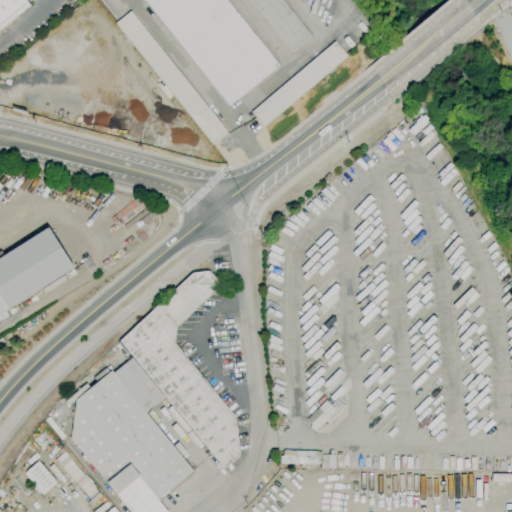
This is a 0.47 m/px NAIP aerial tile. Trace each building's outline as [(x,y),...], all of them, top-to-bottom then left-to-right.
[(0,24),(0,0),(24,0),(27,3),(0,24)] [(229,106),(144,0),(226,0),(279,66),(229,106)] [(291,53),(248,0),(281,0),(311,37),(291,53)] [(211,144),(115,23),(130,11),(227,132),(211,144)] [(263,127),(251,112),(335,42),(347,56),(263,127)] [(0,250),(1,250),(4,255),(48,228),(73,268),(0,314),(0,250)] [(235,417),(239,456),(224,469),(165,397),(132,357),(119,341),(192,273),(208,271),(221,285),(176,327),(174,343),(235,417)] [(76,400),(111,371),(113,373),(132,357),(165,397),(145,413),(192,471),(157,500),(167,511),(130,511),(70,439),(76,400)] [(305,419),(315,430),(335,411),(325,400),(305,419)] [(327,470),(320,470),(321,457),(319,457),(319,462),(317,462),(317,469),(305,469),(305,465),(280,464),(280,456),(283,456),(283,451),(322,452),(321,455),(328,455),(327,470)] [(42,495),(40,493),(38,494),(32,487),(34,485),(23,473),(38,461),(56,483),(42,495)]
